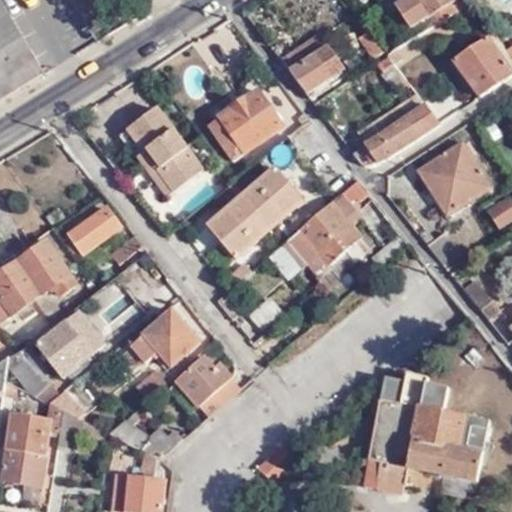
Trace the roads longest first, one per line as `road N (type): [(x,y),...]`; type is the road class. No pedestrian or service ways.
road 1 (residential): [(228,0),(511,354)]
road 2 (residential): [(50,107),(252,366)]
road 3 (tertiary): [(50,107),(220,0)]
